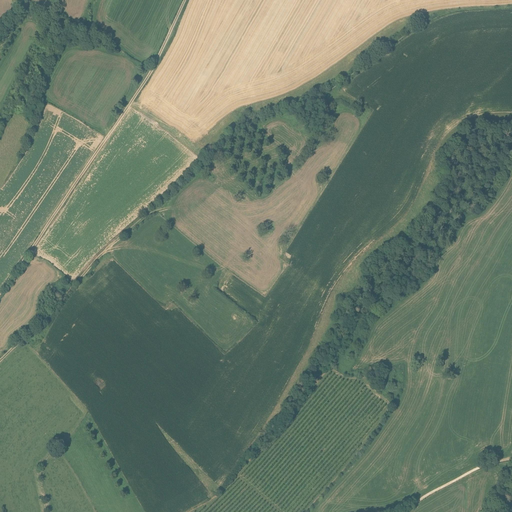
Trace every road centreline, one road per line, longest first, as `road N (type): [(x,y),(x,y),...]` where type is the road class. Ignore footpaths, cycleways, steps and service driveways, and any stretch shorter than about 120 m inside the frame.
road 1 (track): [(0,359),(236,130),(315,97),(436,16),(511,7)]
road 2 (track): [(182,0),(145,76),(0,286)]
road 3 (track): [(511,458),(483,465),(402,511)]
